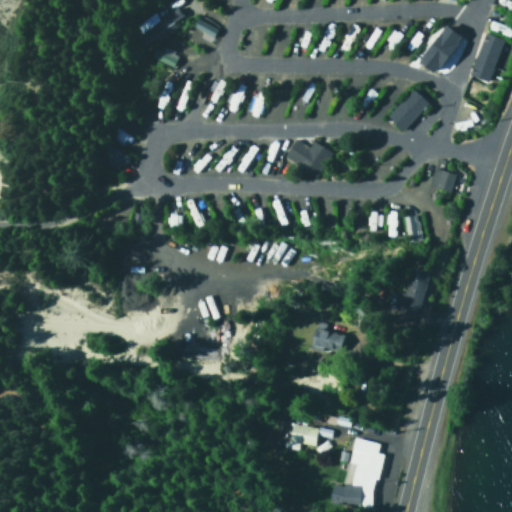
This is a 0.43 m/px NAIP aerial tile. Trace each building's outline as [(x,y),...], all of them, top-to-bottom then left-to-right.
[(179,15),(172,7),(155,20),(150,12),(130,25),(141,42),(179,15)] [(189,27),(210,37),(214,28),(193,18),(189,27)] [(430,73),(458,37),(442,25),(414,61),(430,73)] [(468,77),(489,81),(498,37),(478,33),(468,77)] [(159,51),(150,47),(146,57),(170,67),(176,53),(160,47),(159,51)] [(383,116),(398,131),(426,104),(411,88),(383,116)] [(282,154),(298,163),(295,167),(312,177),(327,150),(308,139),(305,145),(292,138),(282,154)] [(122,164),(125,155),(102,146),(97,159),(110,164),(111,160),(122,164)] [(452,172),(431,166),(426,185),(446,191),(452,172)] [(401,215),(405,241),(416,239),(412,214),(401,215)] [(427,270),(408,265),(396,304),(402,305),(400,310),(413,314),(427,270)] [(341,332),(310,327),(306,348),(337,353),(341,332)] [(315,427),(287,422),(283,442),(311,447),(315,427)] [(355,439),(379,445),(365,501),(341,495),(355,439)]
